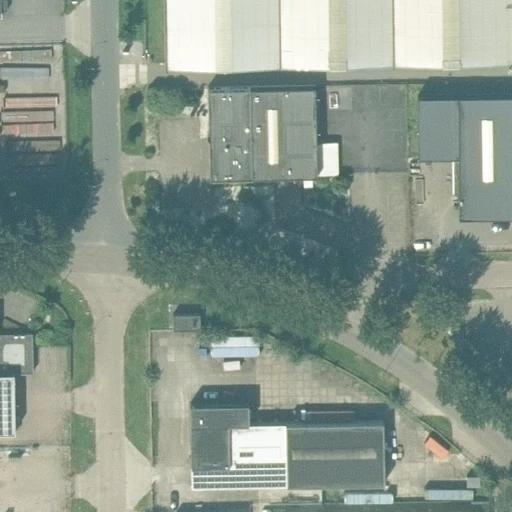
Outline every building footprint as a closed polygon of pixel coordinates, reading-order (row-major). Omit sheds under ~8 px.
[(511,56),(511,0),(164,0),(165,62),(511,56)] [(315,85),(250,86),(252,176),(317,175),(315,85)] [(252,176),(250,86),(207,87),(208,127),(207,130),(206,132),(207,135),(208,137),(209,138),(210,177),(252,176)] [(511,93),(457,94),(458,156),(459,216),(511,215),(511,93)] [(458,156),(457,94),(417,95),(418,156),(458,156)] [(173,329),(200,329),(200,313),(173,313),(173,329)] [(0,332),(0,430),(15,431),(14,372),(19,372),(19,371),(14,371),(14,358),(32,358),(32,332),(0,332)] [(310,379),(254,380),(254,416),(311,416),(310,379)] [(248,402),(190,403),(190,423),(249,422),(248,402)] [(383,420),(285,422),(286,484),(384,482),(383,420)] [(285,422),(249,422),(190,423),(192,485),(286,484),(285,422)]
